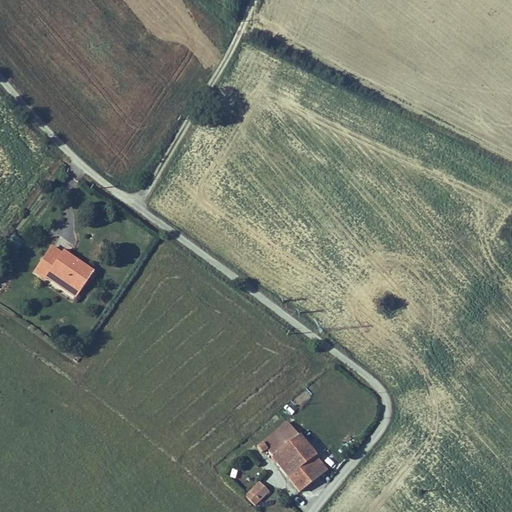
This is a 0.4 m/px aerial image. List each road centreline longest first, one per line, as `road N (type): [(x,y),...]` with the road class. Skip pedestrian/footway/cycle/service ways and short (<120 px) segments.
road 1 (unclassified): [(0,74),(88,172),(379,388),(384,422),(314,511)]
road 2 (track): [(252,0),(133,203)]
